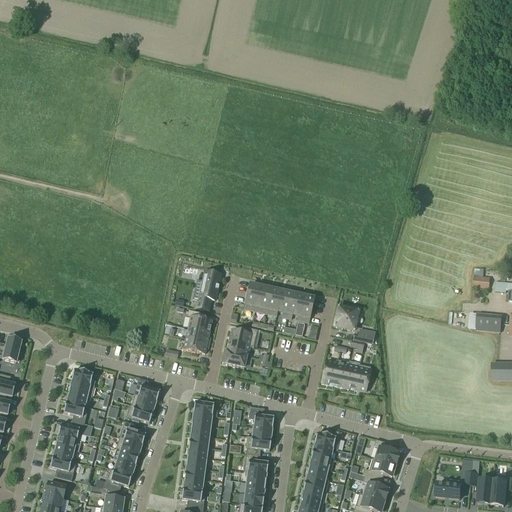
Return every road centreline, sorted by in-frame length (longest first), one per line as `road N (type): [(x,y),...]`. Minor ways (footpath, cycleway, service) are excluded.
road 1 (residential): [(400,507),(417,445),(306,415)]
road 2 (residential): [(54,351),(14,511)]
road 3 (residential): [(179,382),(141,511)]
road 4 (residential): [(179,382),(54,351)]
